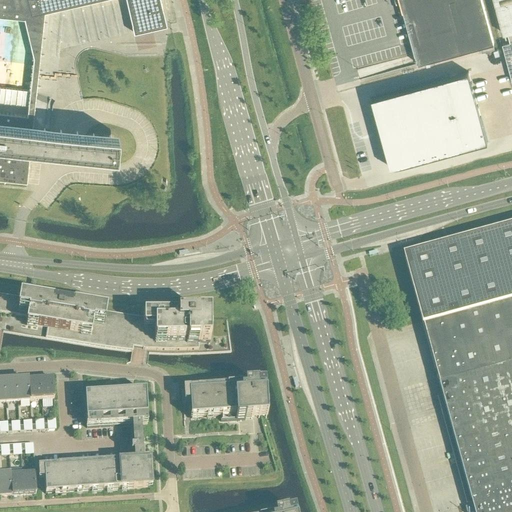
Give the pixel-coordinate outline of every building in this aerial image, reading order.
[(0,0),(0,6),(44,11),(90,0),(125,0),(133,31),(166,24),(160,0),(0,0)] [(480,46),(493,43),(494,42),(482,0),(400,0),(418,63),(480,46)] [(511,0),(494,0),(503,33),(508,32),(511,48),(511,0)] [(494,48),(493,43),(480,46),(481,52),(494,48)] [(487,141),(468,71),(372,97),(391,167),(487,141)] [(0,86),(0,101),(27,104),(29,89),(0,86)] [(0,177),(26,180),(29,153),(30,146),(116,155),(119,134),(32,125),(26,124),(27,114),(0,110),(0,177)] [(511,511),(511,228),(405,258),(424,328),(424,329),(425,329),(444,399),(473,506),(474,508),(472,508),(472,509),(472,511),(511,511)] [(0,314),(27,319),(26,327),(47,331),(46,340),(90,347),(132,353),(132,349),(141,351),(144,351),(151,352),(172,352),(198,352),(198,346),(209,346),(209,321),(209,318),(143,318),(142,320),(126,318),(106,314),(73,308),(72,309),(53,305),(19,299),(19,300),(0,296),(0,314)] [(53,381),(40,382),(41,402),(54,402),(53,381)] [(40,382),(28,383),(29,403),(41,402),(40,382)] [(28,383),(16,384),(17,404),(29,403),(28,383)] [(16,384),(4,384),(5,405),(17,404),(16,384)] [(257,387),(183,392),(183,405),(186,405),(189,405),(190,420),(220,418),(220,424),(267,421),(264,387),(257,387)] [(145,394),(84,398),(86,422),(86,430),(131,427),(133,451),(130,451),(131,456),(133,456),(133,462),(38,468),(38,482),(44,482),(45,496),(147,489),(147,483),(151,483),(149,462),(142,462),(140,427),(147,426),(147,419),(145,394)] [(34,476),(22,477),(23,497),(36,496),(34,476)] [(22,477),(10,478),(11,498),(23,497),(22,477)] [(10,478),(0,478),(0,498),(11,498),(10,478)]
